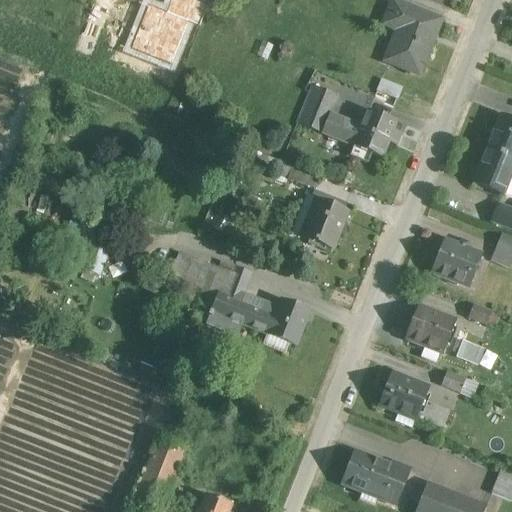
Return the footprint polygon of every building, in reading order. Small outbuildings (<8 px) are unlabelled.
[(412,0),(377,0),(377,1),(391,7),(392,4),(408,10),(412,0)] [(408,10),(392,4),(391,7),(384,23),(399,29),(385,64),(418,77),(440,23),(408,10)] [(331,98),(310,89),(306,100),(327,109),(331,98)] [(327,109),(306,100),(296,123),(317,132),(327,109)] [(395,125),(368,114),(364,123),(391,134),(395,125)] [(511,121),(501,117),(487,151),(511,160),(511,121)] [(391,134),(364,123),(360,131),(330,118),(323,134),(354,147),(350,157),(366,164),(371,153),(381,158),(391,134)] [(511,160),(487,151),(474,185),(502,196),(510,177),(511,178),(511,160)] [(320,178),(291,167),(286,181),(315,192),(320,178)] [(166,209),(135,197),(128,215),(159,227),(166,209)] [(346,215),(317,203),(301,241),(330,253),(346,215)] [(511,211),(498,205),(491,222),(511,230),(511,211)] [(124,225),(102,215),(83,255),(106,266),(124,225)] [(511,240),(501,236),(496,247),(511,253),(511,240)] [(478,260),(445,245),(432,274),(465,289),(478,260)] [(251,275),(230,266),(206,324),(227,333),(228,332),(227,331),(238,305),(240,299),(241,299),(251,275)] [(307,314),(281,303),(278,312),(271,309),(268,317),(238,305),(231,322),(265,337),(262,346),(282,355),(286,346),(292,349),(307,314)] [(491,316),(472,308),(468,320),(486,327),(491,316)] [(451,326),(417,313),(405,343),(440,356),(451,326)] [(486,327),(468,320),(463,332),(481,339),(486,327)] [(479,366),(485,349),(461,341),(455,358),(479,366)] [(215,359),(193,350),(187,365),(209,374),(215,359)] [(464,383),(445,376),(441,387),(460,394),(464,383)] [(424,394),(391,382),(380,413),(412,425),(424,394)] [(423,423),(443,430),(450,410),(430,403),(423,423)] [(184,449),(158,439),(132,506),(146,511),(195,511),(164,499),(184,449)] [(408,472),(391,465),(388,470),(356,456),(342,488),(393,509),(408,472)] [(511,475),(500,472),(491,495),(511,502),(511,475)] [(451,511),(457,496),(427,484),(416,511),(451,511)] [(485,511),(487,508),(457,496),(451,511),(485,511)] [(229,511),(231,507),(206,497),(200,511),(229,511)]
